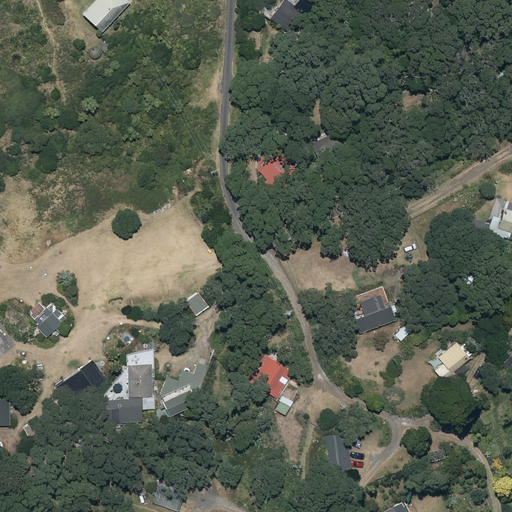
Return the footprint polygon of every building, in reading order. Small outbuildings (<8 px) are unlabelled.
[(102,34),(130,4),(125,0),(95,0),(81,15),(102,34)] [(285,0),(281,0),(269,16),(289,31),(301,15),(304,17),(316,0),(295,0),(292,5),(285,0)] [(332,132),(307,144),(315,162),(341,150),(332,132)] [(511,210),(503,208),(500,217),(492,214),(485,235),(507,243),(508,238),(511,239),(511,210)] [(482,240),(488,224),(471,218),(465,234),(482,240)] [(471,271),(461,271),(461,283),(471,283),(471,271)] [(367,329),(397,319),(391,303),(383,306),(379,296),(358,304),(367,329)] [(45,337),(52,331),(56,335),(62,329),(58,325),(65,318),(50,302),(33,319),(38,324),(35,327),(45,337)] [(137,336),(127,327),(117,338),(127,347),(137,336)] [(409,382),(444,347),(432,335),(397,370),(409,382)] [(455,341),(437,357),(442,363),(432,370),(443,383),(451,377),(455,380),(468,369),(462,362),(468,357),(467,356),(471,353),(463,343),(459,346),(455,341)] [(511,350),(509,347),(497,359),(506,368),(511,361),(511,350)] [(242,376),(276,397),(292,372),(258,350),(242,376)] [(89,359),(49,392),(68,415),(101,387),(103,377),(89,359)] [(192,403),(207,365),(197,362),(192,374),(181,369),(176,381),(165,376),(156,399),(179,409),(192,403)] [(140,421),(140,408),(153,408),(152,396),(150,396),(149,363),(124,364),(126,397),(96,398),(97,428),(118,427),(118,424),(130,424),(130,421),(140,421)] [(403,395),(389,384),(383,391),(397,403),(403,395)] [(279,398),(290,405),(298,391),(287,385),(279,398)] [(350,471),(345,433),(324,435),(328,474),(350,471)] [(151,503),(177,511),(185,485),(160,477),(151,503)] [(145,481),(136,483),(140,504),(149,503),(145,481)] [(408,511),(404,503),(386,511),(408,511)]
